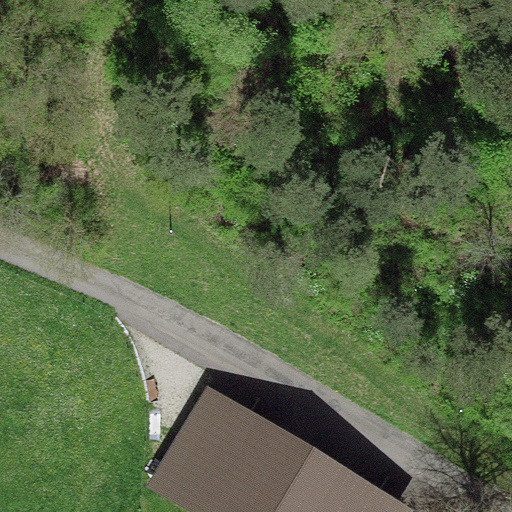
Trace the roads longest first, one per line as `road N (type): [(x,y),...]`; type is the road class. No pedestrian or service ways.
road 1 (residential): [(163,309),(509,511)]
road 2 (track): [(0,241),(163,309)]
